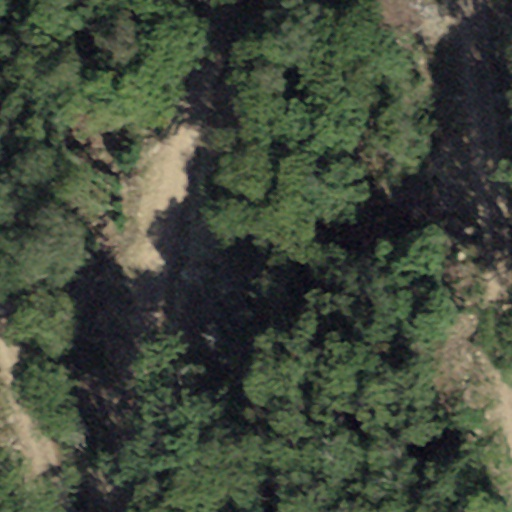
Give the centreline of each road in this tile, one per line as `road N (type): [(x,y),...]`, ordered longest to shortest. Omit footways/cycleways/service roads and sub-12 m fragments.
road 1 (track): [(144,511),(164,275),(247,0)]
road 2 (track): [(472,0),(511,367)]
road 3 (track): [(0,309),(61,511)]
